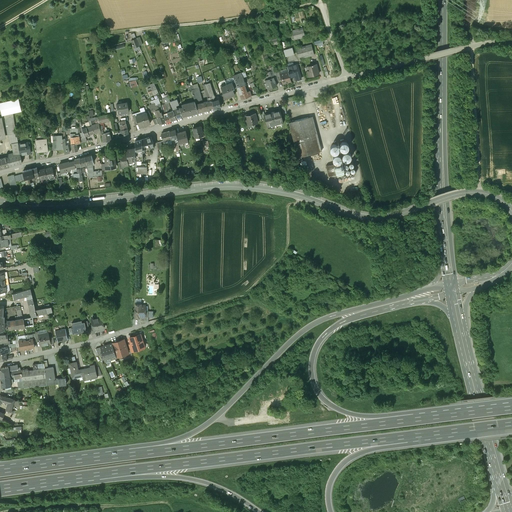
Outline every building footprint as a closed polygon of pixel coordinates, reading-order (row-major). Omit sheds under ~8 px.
[(302,28),(291,31),(294,40),(305,37),(302,28)] [(140,49),(136,39),(131,41),(135,51),(140,49)] [(311,45),(296,49),(299,61),(301,61),(300,59),(314,55),(311,45)] [(284,49),(286,56),(295,54),(293,47),(284,49)] [(287,68),(288,72),(289,77),(294,76),(295,81),(301,79),(297,64),(292,66),(292,67),(287,68)] [(316,64),(313,65),(312,65),(312,66),(308,67),(310,71),(307,72),(309,77),(319,74),(316,64)] [(280,74),(281,80),(282,84),(291,82),(289,77),(288,72),(280,74)] [(243,77),(241,73),(233,76),(234,80),(237,88),(242,100),(251,96),(250,92),(247,93),(244,86),(245,85),(243,77)] [(267,80),(265,80),(266,83),(265,84),(265,85),(267,85),(268,89),(277,86),(273,77),(267,80)] [(148,88),(151,96),(159,93),(155,82),(150,84),(152,87),(148,88)] [(232,82),(226,84),(228,90),(227,91),(230,98),(231,98),(231,97),(235,95),(233,90),(234,89),(232,83),(232,82)] [(215,98),(214,98),(213,93),(212,91),(210,83),(206,84),(212,101),(215,109),(221,107),(218,99),(216,100),(215,98)] [(226,84),(221,86),(221,87),(223,93),(222,93),(223,95),(225,99),(228,98),(229,99),(230,98),(227,91),(228,90),(226,84)] [(212,101),(200,103),(200,100),(202,100),(199,88),(194,89),(193,85),(190,86),(191,90),(193,95),(195,102),(198,113),(215,109),(212,101)] [(173,111),(171,112),(170,109),(168,103),(165,97),(162,99),(165,104),(167,109),(166,109),(168,116),(169,116),(171,121),(176,119),(173,111)] [(18,99),(0,102),(0,108),(2,115),(13,113),(21,111),(18,99)] [(170,101),(173,111),(177,109),(176,106),(179,105),(177,99),(170,101)] [(195,102),(182,105),(183,108),(185,116),(198,113),(195,102)] [(127,103),(116,105),(118,114),(129,112),(127,103)] [(163,116),(161,112),(163,111),(161,105),(158,106),(156,103),(153,104),(153,105),(149,106),(151,111),(152,110),(153,112),(156,111),(158,117),(157,118),(159,124),(165,122),(163,116)] [(183,108),(177,109),(173,111),(176,119),(183,117),(185,116),(183,108)] [(279,111),(264,115),(265,118),(268,128),(283,124),(279,111)] [(148,118),(146,113),(141,115),(145,125),(150,124),(148,118)] [(112,114),(95,118),(96,124),(99,123),(103,122),(112,120),(113,120),(112,114)] [(255,114),(245,117),(248,125),(257,123),(257,121),(258,121),(258,118),(256,118),(255,114)] [(136,116),(135,116),(137,121),(139,127),(145,125),(141,115),(136,116)] [(308,117),(289,123),(298,157),(317,152),(308,117)] [(14,118),(5,120),(8,136),(16,134),(16,133),(14,118)] [(109,132),(105,133),(105,129),(103,122),(99,123),(100,131),(101,135),(102,135),(103,143),(111,141),(109,133),(109,132)] [(96,124),(92,125),(92,126),(94,133),(100,131),(99,123),(96,124)] [(201,127),(193,129),(196,140),(199,139),(200,138),(199,137),(203,136),(201,127)] [(86,128),(81,130),(82,133),(83,132),(84,135),(85,137),(89,135),(86,128)] [(175,130),(169,131),(171,140),(174,139),(176,152),(179,152),(178,144),(176,134),(175,130)] [(169,131),(161,134),(164,141),(167,140),(168,141),(171,140),(169,131)] [(186,131),(176,134),(178,144),(188,141),(186,131)] [(16,134),(8,136),(11,144),(18,142),(16,134)] [(62,136),(53,136),(53,142),(54,149),(56,149),(56,150),(63,150),(62,139),(62,136)] [(73,137),(70,137),(71,145),(77,144),(80,143),(79,136),(73,137)] [(151,137),(142,140),(142,145),(149,143),(149,144),(150,148),(154,146),(151,137)] [(47,139),(38,140),(38,142),(36,142),(37,151),(37,152),(43,152),(43,150),(48,150),(47,139)] [(142,140),(135,142),(135,148),(135,161),(142,161),(143,161),(142,152),(145,152),(144,150),(142,150),(142,145),(142,140)] [(18,142),(11,144),(14,156),(4,159),(6,168),(22,163),(20,155),(18,144),(18,142)] [(29,142),(18,144),(20,155),(31,153),(29,142)] [(348,148),(349,146),(348,145),(347,143),(346,142),(344,142),(342,142),(341,143),(340,145),(340,146),(340,148),(341,150),(342,151),(344,151),(346,151),(347,150),(348,148)] [(339,151),(339,149),(339,147),(338,146),(336,145),(334,144),(333,145),(331,146),(330,147),(330,149),(330,151),(331,152),(333,153),(334,153),(336,153),(338,152),(339,151)] [(135,148),(126,150),(126,154),(128,162),(135,161),(135,148)] [(351,158),(351,157),(351,155),(350,153),(348,152),(347,152),(345,152),(343,153),(342,155),(342,157),(342,158),(343,160),(345,161),(347,161),(348,161),(350,160),(351,158)] [(126,154),(120,155),(122,162),(122,166),(128,165),(128,162),(126,154)] [(341,161),(342,159),(341,157),(340,156),(339,155),(337,154),(335,155),(334,156),(333,157),(333,159),(333,161),(334,162),(335,163),(337,164),(339,163),(340,162),(341,161)] [(91,155),(85,157),(87,165),(89,164),(93,163),(91,155)] [(113,156),(105,157),(106,163),(106,164),(107,168),(113,167),(113,165),(115,165),(116,163),(115,161),(114,160),(113,156)] [(75,162),(69,163),(68,162),(59,165),(61,173),(71,170),(70,169),(72,168),(72,170),(74,175),(74,177),(75,177),(76,182),(78,182),(78,180),(82,180),(81,175),(81,167),(79,159),(74,160),(75,162)] [(135,161),(136,173),(147,173),(147,163),(142,163),(142,161),(135,161)] [(342,164),(335,166),(337,177),(345,175),(342,164)] [(50,168),(45,169),(47,178),(47,179),(55,177),(54,176),(53,170),(52,169),(50,169),(50,168)] [(32,169),(23,172),(23,174),(25,179),(24,179),(25,180),(27,187),(31,186),(30,184),(29,183),(28,183),(27,179),(32,178),(34,177),(32,169)] [(45,169),(37,171),(39,176),(40,179),(40,180),(47,178),(45,169)] [(14,175),(8,177),(11,188),(17,187),(15,182),(25,180),(24,179),(25,179),(23,174),(14,177),(14,175)] [(0,239),(0,248),(2,248),(1,245),(9,244),(8,238),(11,238),(10,234),(4,235),(5,238),(0,239)] [(29,288),(12,293),(14,298),(25,295),(30,314),(35,313),(29,288)] [(142,303),(134,304),(134,312),(132,312),(132,319),(139,319),(139,318),(145,318),(145,317),(153,317),(153,311),(147,311),(147,306),(145,306),(145,305),(142,305),(142,303)] [(16,319),(7,321),(8,322),(9,329),(25,326),(20,305),(15,306),(17,315),(15,316),(16,319)] [(97,319),(92,320),(94,331),(100,330),(99,328),(104,327),(101,316),(96,317),(97,319)] [(83,321),(70,325),(72,335),(86,332),(83,321)] [(65,328),(55,331),(58,342),(68,339),(65,328)] [(39,334),(38,334),(40,341),(41,346),(51,344),(49,338),(49,337),(48,337),(47,332),(39,334)] [(140,335),(130,338),(131,344),(133,350),(144,347),(140,335)] [(33,338),(29,339),(30,340),(26,341),(27,349),(32,348),(31,347),(34,346),(33,341),(33,338)] [(26,340),(22,340),(22,339),(19,340),(19,343),(20,349),(23,348),(23,349),(27,349),(26,341),(26,340)] [(124,340),(112,344),(116,356),(128,352),(124,340)] [(112,343),(101,347),(102,352),(105,361),(117,358),(116,356),(112,344),(112,343)] [(6,352),(0,352),(0,360),(7,359),(13,358),(12,355),(7,356),(6,352)] [(53,367),(48,367),(47,360),(44,361),(44,363),(46,378),(47,385),(56,384),(55,379),(54,376),(53,367)] [(76,362),(70,364),(73,378),(79,377),(80,382),(83,381),(81,369),(78,370),(76,362)] [(27,368),(21,370),(20,368),(21,373),(22,377),(23,381),(24,388),(47,385),(46,378),(44,363),(33,364),(33,370),(29,370),(27,368)] [(15,365),(1,368),(0,369),(0,370),(1,377),(10,376),(9,370),(12,370),(12,371),(11,372),(12,375),(21,373),(20,368),(18,368),(18,365),(17,365),(15,365)] [(94,365),(90,366),(90,367),(81,369),(83,381),(97,378),(97,377),(95,368),(94,365)] [(10,376),(1,377),(2,387),(11,386),(11,383),(13,383),(13,379),(10,379),(10,376)] [(15,400),(0,395),(0,404),(2,402),(7,404),(6,410),(6,411),(13,415),(10,413),(11,412),(11,411),(13,405),(15,400)] [(264,400),(256,401),(257,411),(264,410),(264,408),(280,406),(279,401),(264,403),(264,400)]
